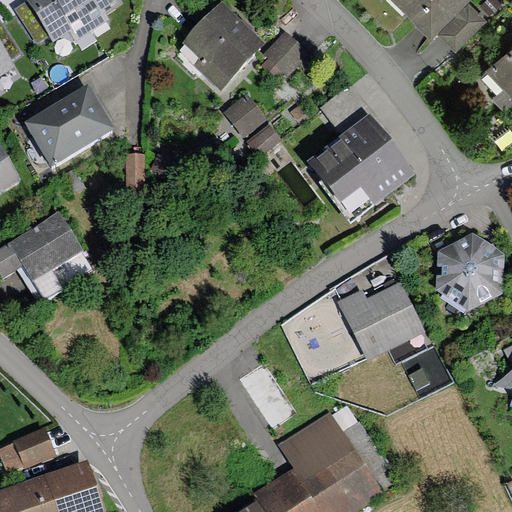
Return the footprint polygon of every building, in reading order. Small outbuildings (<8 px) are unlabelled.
[(88,31),(66,0),(26,0),(30,7),(16,17),(36,45),(50,36),(55,44),(70,34),(74,40),(88,31)] [(66,0),(88,31),(119,10),(111,0),(66,0)] [(463,0),(397,0),(431,34),(437,27),(455,46),(482,19),(463,0)] [(497,5),(492,0),(485,0),(479,7),(487,15),(497,5)] [(259,51),(221,17),(184,58),(223,92),(259,51)] [(282,44),(266,60),(283,76),(299,60),(282,44)] [(511,47),(489,69),(509,89),(498,100),(508,110),(511,106),(511,47)] [(0,86),(13,78),(0,59),(0,86)] [(87,101),(30,133),(51,171),(109,139),(87,101)] [(245,102),(224,117),(237,135),(258,120),(245,102)] [(267,131),(247,146),(256,159),(276,144),(267,131)] [(409,185),(369,132),(315,173),(354,226),(409,185)] [(0,194),(15,186),(0,160),(0,194)] [(138,162),(125,163),(129,209),(142,208),(138,162)] [(55,224),(14,248),(45,299),(86,274),(55,224)] [(472,245),(443,261),(442,296),(470,311),(498,298),(499,263),(472,245)] [(395,282),(344,309),(334,290),(280,328),(310,385),(420,335),(395,282)] [(241,382),(272,430),(293,416),(281,397),(295,387),(281,365),(266,374),(263,368),(241,382)] [(254,511),(350,511),(391,483),(340,410),(282,450),(302,479),(254,511)] [(51,459),(41,436),(0,452),(0,461),(7,478),(51,459)] [(99,511),(86,473),(0,502),(0,511),(99,511)]
